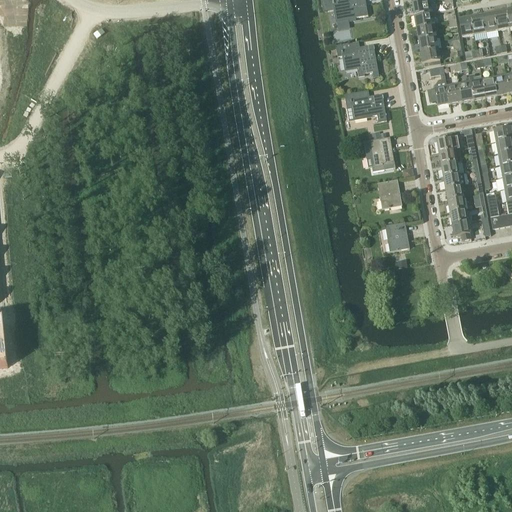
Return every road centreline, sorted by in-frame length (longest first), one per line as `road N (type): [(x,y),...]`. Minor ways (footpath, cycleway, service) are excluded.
road 1 (secondary): [(229,3),(307,468)]
road 2 (secondary): [(322,460),(249,1)]
road 3 (trunk): [(511,424),(322,460)]
road 4 (trunk): [(326,474),(511,437)]
road 5 (residential): [(229,3),(112,12),(72,0)]
road 6 (residential): [(415,131),(389,0)]
road 7 (residential): [(440,260),(415,131)]
